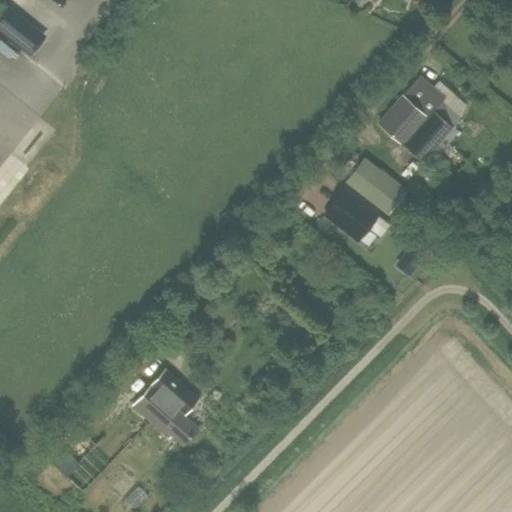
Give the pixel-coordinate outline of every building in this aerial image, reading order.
[(0,28),(30,54),(46,36),(6,1),(0,7),(0,28)] [(422,159),(442,136),(459,116),(441,100),(443,98),(420,77),(380,122),(422,159)] [(393,209),(407,185),(359,158),(345,183),(393,209)] [(344,189),(324,214),(357,239),(359,240),(378,215),(377,214),(344,189)] [(82,491),(129,441),(149,420),(162,431),(164,428),(182,444),(198,427),(183,414),(192,405),(178,392),(181,388),(162,371),(135,400),(119,384),(78,427),(72,421),(41,453),(82,491)]
